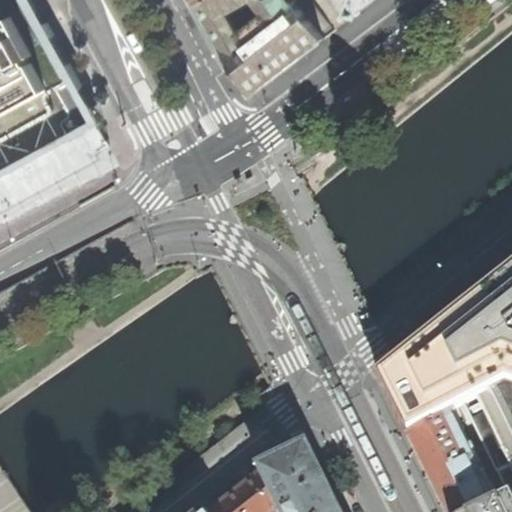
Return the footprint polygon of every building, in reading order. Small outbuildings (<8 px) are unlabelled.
[(0,0),(0,135),(54,106),(55,103),(49,91),(61,85),(72,79),(60,59),(27,0),(0,0)] [(56,7),(60,5),(57,0),(48,0),(50,5),(53,9),(56,7)] [(203,0),(198,3),(227,53),(241,78),(252,93),(292,63),(323,38),(293,0),(203,0)] [(341,0),(347,10),(357,12),(373,0),(341,0)] [(75,39),(78,37),(67,18),(60,23),(68,36),(71,41),(75,39)] [(464,408),(481,441),(496,473),(511,465),(511,273),(378,379),(399,422),(407,437),(454,413),(464,408)] [(423,469),(470,447),(454,413),(407,437),(423,469)] [(423,469),(443,511),(478,511),(498,503),(470,447),(423,469)] [(302,452),(259,473),(279,511),(331,511),(327,504),(302,452)] [(511,465),(496,473),(509,497),(511,504),(511,465)] [(236,491),(210,511),(279,511),(259,473),(236,491)] [(498,503),(478,511),(511,511),(511,504),(509,497),(498,503)]
